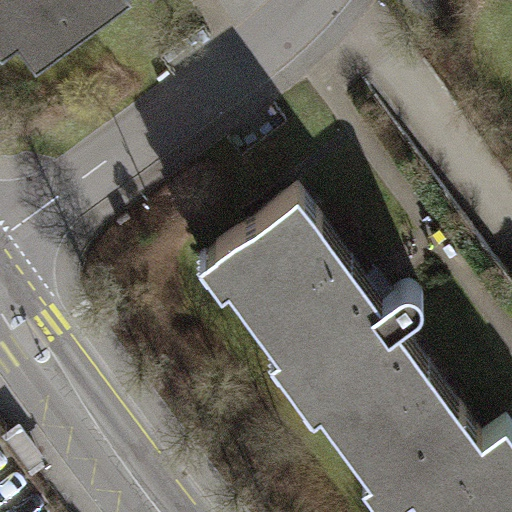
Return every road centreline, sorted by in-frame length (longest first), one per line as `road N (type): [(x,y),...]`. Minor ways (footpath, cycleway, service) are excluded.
road 1 (residential): [(307,0),(0,243)]
road 2 (secondary): [(0,296),(165,511)]
